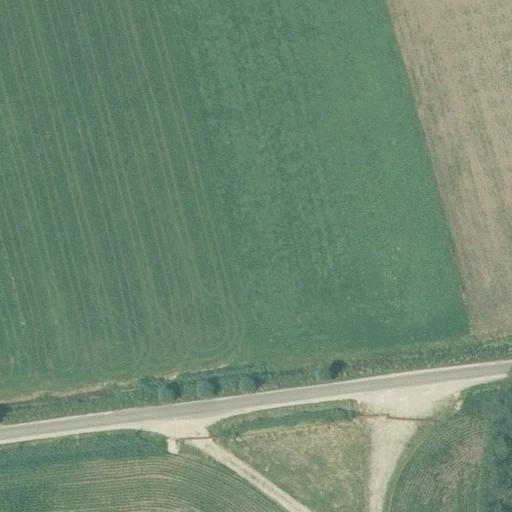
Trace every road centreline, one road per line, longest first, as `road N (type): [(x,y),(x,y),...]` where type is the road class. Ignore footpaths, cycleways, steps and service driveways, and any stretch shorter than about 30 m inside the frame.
road 1 (unclassified): [(0,435),(511,368)]
road 2 (track): [(350,390),(351,511)]
